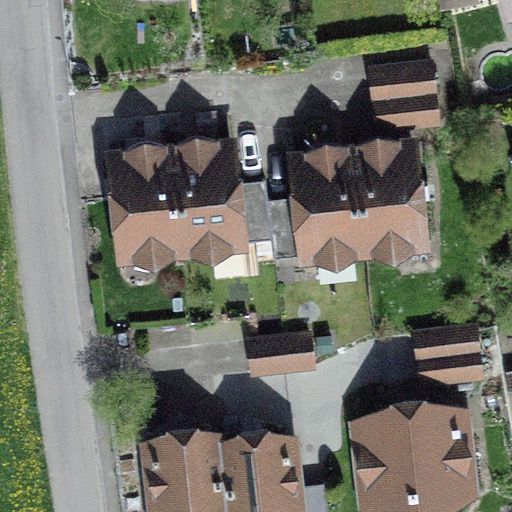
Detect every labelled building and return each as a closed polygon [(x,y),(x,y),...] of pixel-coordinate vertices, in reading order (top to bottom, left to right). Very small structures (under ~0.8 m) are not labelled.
[(371,68),(377,127),(436,120),(429,61),(371,68)] [(181,248),(271,239),(267,198),(265,178),(235,181),(230,142),(171,148),(181,248)] [(423,242),(412,142),(352,148),(363,248),(423,242)] [(111,155),(121,254),(181,248),(171,148),(111,155)] [(271,239),(273,258),(363,248),(352,148),(292,155),(297,195),(267,198),(271,239)] [(415,333),(420,381),(480,374),(474,326),(415,333)] [(249,340),(252,370),(311,364),(308,334),(249,340)] [(417,495),(425,511),(429,511),(467,493),(459,410),(419,400),(411,410),(410,419),(398,420),(396,403),(359,421),(368,504),(369,500),(417,495)] [(226,511),(219,444),(218,434),(196,429),(196,434),(183,436),(175,429),(148,442),(155,511),(226,511)] [(241,439),(240,434),(219,444),(226,511),(327,511),(324,482),(295,485),(289,437),(260,430),(254,438),(241,439)]
